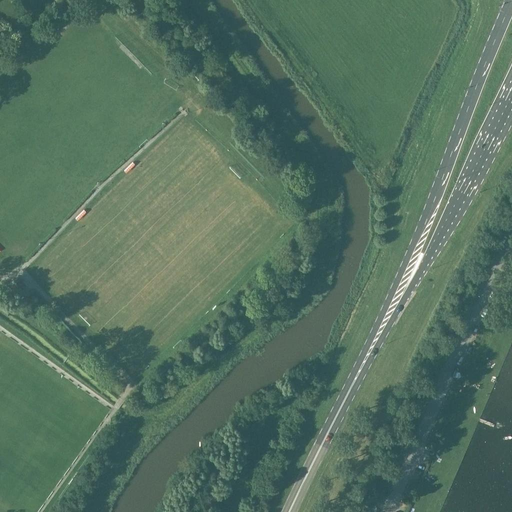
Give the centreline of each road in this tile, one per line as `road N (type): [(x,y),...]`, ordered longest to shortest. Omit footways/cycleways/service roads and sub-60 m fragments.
road 1 (primary): [(511,0),(359,371)]
road 2 (primary): [(359,371),(421,272),(511,89)]
road 3 (unclassified): [(388,511),(511,233)]
road 4 (primary): [(290,511),(359,371)]
